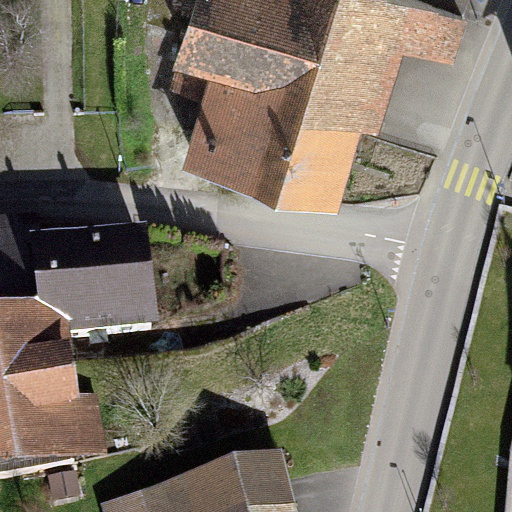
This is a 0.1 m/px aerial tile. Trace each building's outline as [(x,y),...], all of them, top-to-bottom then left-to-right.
[(195,168),(340,211),(365,127),(434,147),(468,33),(355,0),(210,0),(191,66),(223,75),(195,168)] [(0,316),(42,317),(42,260),(42,239),(0,239),(0,316)] [(152,259),(42,260),(42,317),(42,339),(152,339),(152,259)] [(0,349),(0,506),(95,496),(78,341),(0,349)] [(283,511),(276,484),(175,511),(283,511)]
